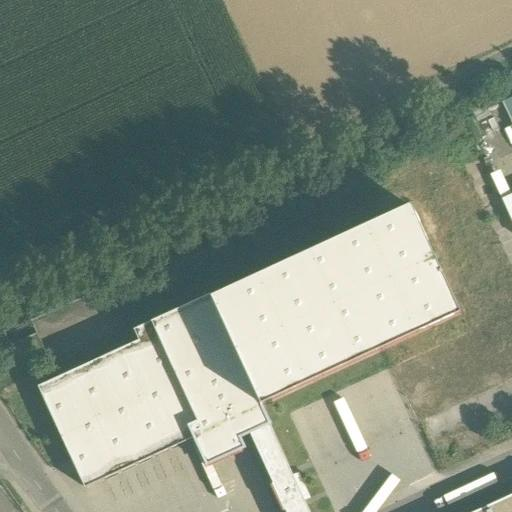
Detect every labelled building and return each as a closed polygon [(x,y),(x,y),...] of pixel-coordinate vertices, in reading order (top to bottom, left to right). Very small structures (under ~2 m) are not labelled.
[(472,170),(484,165),(477,152),(465,157),(472,170)] [(459,315),(405,202),(134,331),(139,341),(38,389),(87,492),(194,441),(207,468),(246,450),(241,440),(250,436),(268,427),(271,426),(263,408),(459,315)] [(211,263),(163,285),(171,303),(219,281),(211,263)] [(163,285),(146,292),(155,310),(171,303),(163,285)] [(39,339),(10,342),(12,359),(41,356),(39,339)] [(250,436),(285,511),(307,511),(268,427),(250,436)] [(511,511),(511,495),(475,511),(511,511)]
